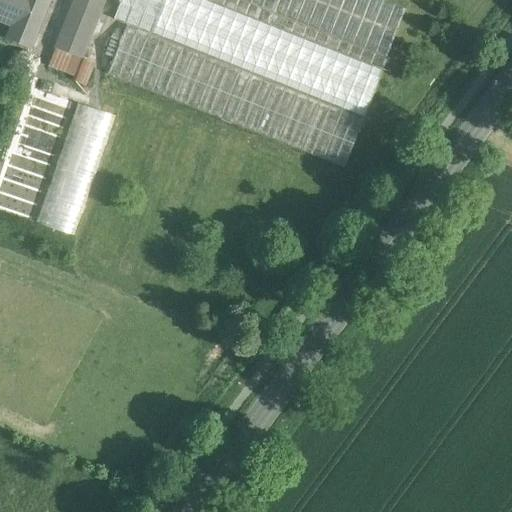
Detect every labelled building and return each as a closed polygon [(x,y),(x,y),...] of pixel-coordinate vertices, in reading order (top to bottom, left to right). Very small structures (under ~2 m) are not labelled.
[(0,0),(0,20),(13,26),(8,39),(30,47),(48,0),(0,0)] [(73,0),(61,32),(87,42),(104,0),(73,0)] [(202,0),(165,0),(152,34),(366,116),(383,71),(202,0)] [(406,12),(374,0),(244,0),(389,56),(406,12)] [(366,116),(152,34),(128,25),(109,74),(347,165),(366,116)] [(87,42),(61,32),(55,47),(81,57),(87,42)] [(37,90),(0,195),(0,208),(74,234),(114,117),(37,90)]
